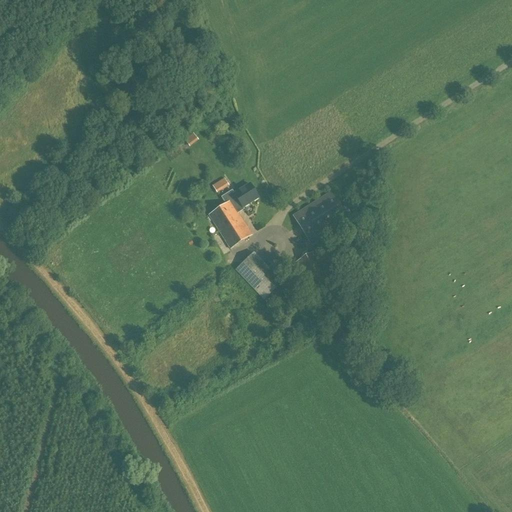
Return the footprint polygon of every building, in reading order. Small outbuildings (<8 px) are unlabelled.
[(198,140),(193,134),(184,141),(190,148),(198,140)] [(217,194),(229,186),(224,178),(212,186),(217,194)] [(259,199),(250,184),(234,194),(232,190),(221,197),(226,205),(209,216),(230,250),(252,235),(235,208),(241,205),(243,209),(259,199)] [(310,243),(349,219),(332,191),(292,216),(310,243)] [(312,290),(331,279),(315,251),(296,262),(312,290)] [(264,301),(271,294),(282,283),(254,253),(235,270),(264,301)]
